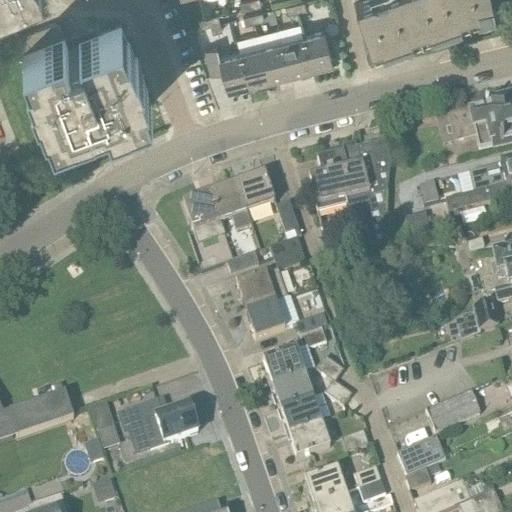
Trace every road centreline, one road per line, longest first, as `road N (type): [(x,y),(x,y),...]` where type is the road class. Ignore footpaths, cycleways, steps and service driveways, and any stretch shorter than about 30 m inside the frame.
road 1 (residential): [(271,511),(245,430),(188,310),(107,190)]
road 2 (residential): [(191,149),(365,98)]
road 3 (residential): [(191,149),(137,12),(123,0)]
road 4 (residential): [(365,98),(511,61)]
road 5 (residential): [(0,265),(107,190)]
